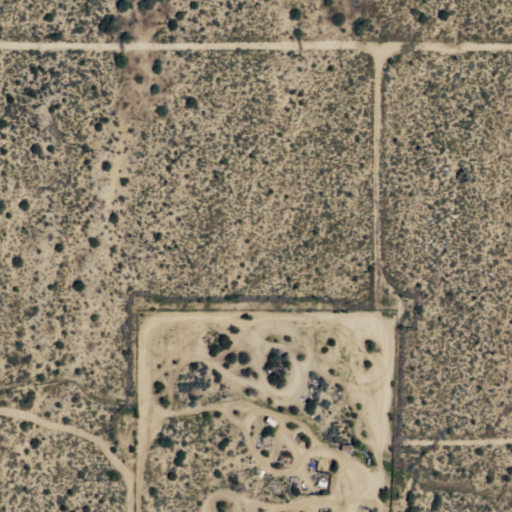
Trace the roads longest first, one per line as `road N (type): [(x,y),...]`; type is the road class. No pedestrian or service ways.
road 1 (residential): [(0,40),(511,44)]
road 2 (track): [(379,441),(379,44)]
road 3 (residential): [(511,440),(379,441)]
